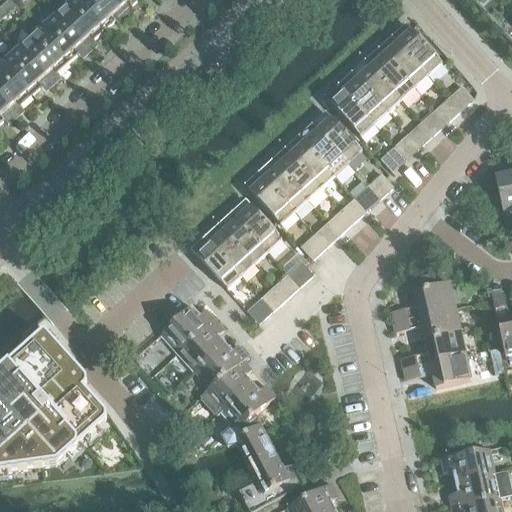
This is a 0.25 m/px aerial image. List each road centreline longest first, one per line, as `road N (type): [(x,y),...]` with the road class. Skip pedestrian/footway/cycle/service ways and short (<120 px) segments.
road 1 (residential): [(22,225),(278,0)]
road 2 (residential): [(0,178),(199,0)]
road 3 (residential): [(402,511),(353,291)]
road 4 (residential): [(421,213),(511,108)]
road 5 (residential): [(511,103),(422,0)]
road 6 (residential): [(183,259),(81,349)]
road 7 (residential): [(81,349),(0,252)]
road 8 (residential): [(257,355),(335,286),(353,291)]
